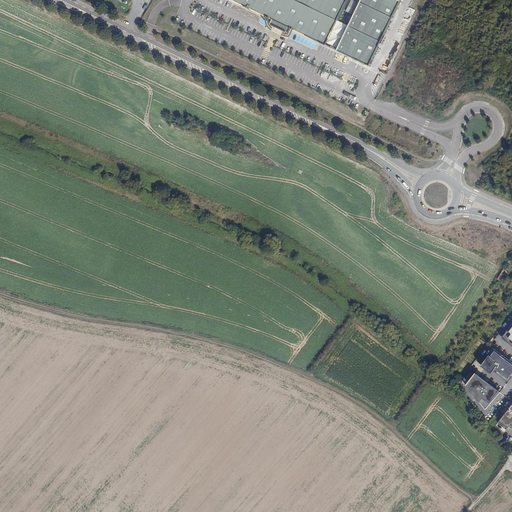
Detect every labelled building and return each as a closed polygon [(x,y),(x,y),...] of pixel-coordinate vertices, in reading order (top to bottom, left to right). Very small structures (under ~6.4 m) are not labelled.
[(229,0),(272,20),(270,25),(288,33),(290,29),(369,66),(401,0),(229,0)] [(500,275),(497,279),(505,284),(507,280),(500,275)] [(511,326),(503,338),(511,344),(511,326)] [(490,357),(489,356),(481,367),(491,374),(493,371),(507,382),(511,375),(511,363),(495,352),(490,357)] [(474,374),(465,386),(486,410),(500,393),(474,374)] [(511,405),(498,423),(506,430),(511,422),(511,405)]
